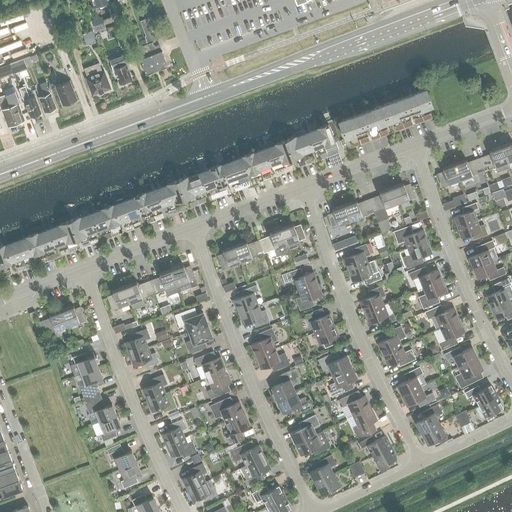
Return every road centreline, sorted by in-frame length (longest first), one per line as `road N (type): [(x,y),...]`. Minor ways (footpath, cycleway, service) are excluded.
road 1 (residential): [(311,511),(193,229)]
road 2 (residential): [(420,464),(350,317),(303,188)]
road 3 (primary): [(208,95),(462,0)]
road 4 (residential): [(181,511),(83,268)]
road 5 (residential): [(511,385),(474,311),(415,146)]
road 6 (primary): [(0,174),(208,95)]
road 7 (residential): [(0,383),(46,511)]
